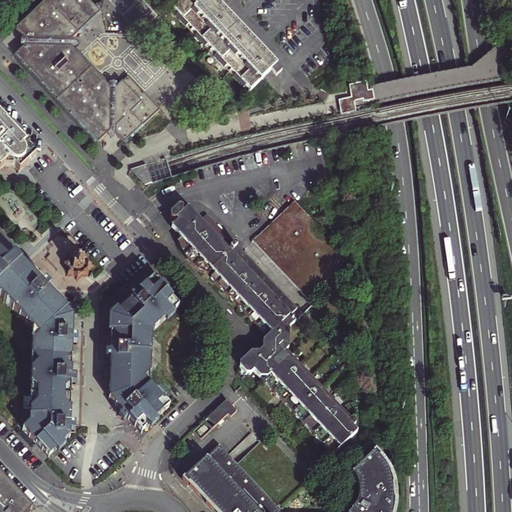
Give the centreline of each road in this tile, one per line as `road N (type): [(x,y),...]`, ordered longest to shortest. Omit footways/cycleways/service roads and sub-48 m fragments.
road 1 (residential): [(0,84),(224,328),(223,374),(156,448),(142,496)]
road 2 (trunk): [(406,0),(449,222),(478,511)]
road 3 (trunk): [(503,511),(481,265),(433,0)]
road 4 (primary): [(361,0),(388,88),(403,183),(419,501)]
road 5 (primary): [(511,219),(470,0)]
